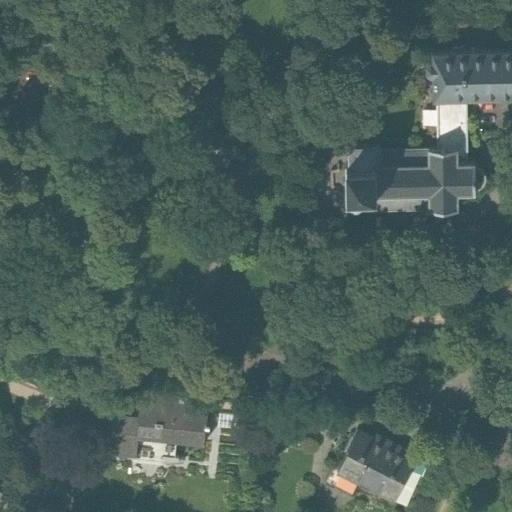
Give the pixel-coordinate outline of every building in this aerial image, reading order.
[(466,91),(511,89),(511,43),(432,45),(432,53),(429,53),(426,57),(426,64),(430,68),(433,67),(433,91),(435,91),(436,138),(457,138),(457,152),(467,152),(466,91)] [(380,135),(355,135),(355,133),(353,131),(351,130),(348,130),(346,130),(344,132),(343,133),(343,135),(343,137),(344,139),(345,140),(346,141),(348,142),(348,153),(346,153),(346,155),(337,155),(338,183),(346,183),(347,185),(350,185),(350,187),(349,189),(350,191),(350,192),(351,193),(352,194),(354,195),(356,195),(358,195),(359,195),(359,198),(430,197),(458,197),(458,182),(475,182),(475,178),(477,178),(481,176),(484,173),(485,171),(486,169),(486,166),(485,164),(484,161),(482,159),(479,157),(476,156),(474,156),(474,152),(467,152),(457,152),(457,138),(436,138),(380,139),(380,135)] [(95,378),(79,376),(75,406),(92,407),(95,378)] [(187,387),(142,382),(139,411),(96,406),(93,442),(135,447),(136,447),(138,427),(160,429),(177,430),(177,431),(202,434),(202,436),(204,436),(206,409),(185,407),(187,387)] [(248,411),(218,408),(216,428),(246,431),(248,411)] [(374,431),(357,423),(337,465),(394,493),(409,462),(415,447),(416,447),(376,428),(374,431)] [(160,429),(138,427),(136,447),(135,447),(134,454),(165,457),(165,452),(178,454),(179,451),(175,450),(177,431),(177,430),(160,429)] [(422,468),(428,453),(415,447),(409,462),(422,468)] [(0,484),(0,502),(9,491),(0,484)]
